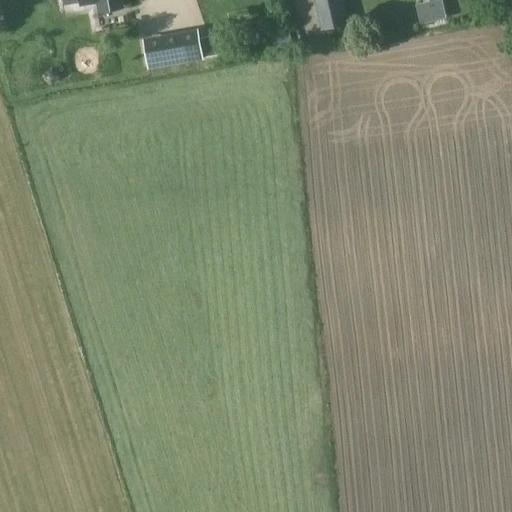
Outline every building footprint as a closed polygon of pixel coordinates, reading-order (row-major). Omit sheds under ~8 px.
[(242,0),(217,0),(207,2),(209,17),(244,11),(242,0)] [(0,17),(12,18),(12,6),(0,5),(0,17)] [(166,9),(123,11),(124,33),(168,31),(166,9)] [(48,27),(50,37),(78,32),(76,22),(48,27)] [(0,40),(0,56),(23,43),(16,31),(0,40)] [(217,54),(214,35),(199,38),(202,57),(216,54),(217,54)] [(37,82),(128,67),(124,43),(83,49),(81,38),(31,46),(37,82)] [(174,63),(170,39),(144,43),(149,67),(174,63)] [(224,51),(244,49),(243,39),(223,41),(224,51)] [(0,88),(24,88),(23,58),(0,58),(0,88)]
